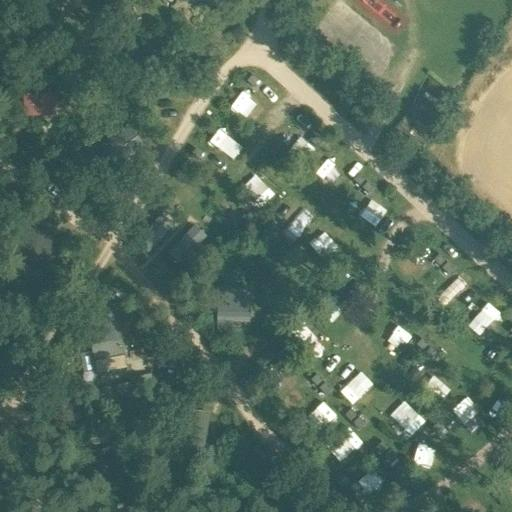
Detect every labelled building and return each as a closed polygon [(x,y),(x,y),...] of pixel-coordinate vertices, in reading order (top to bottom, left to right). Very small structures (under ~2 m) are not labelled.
[(245,82),(252,87),(258,81),(251,75),(245,82)] [(24,97),(24,113),(53,113),(53,97),(24,97)] [(101,145),(115,166),(142,148),(127,127),(101,145)] [(310,143),(317,149),(323,142),(316,136),(310,143)] [(203,154),(195,149),(190,156),(198,161),(203,154)] [(259,155),(251,161),(264,179),(272,173),(259,155)] [(318,175),(327,183),(337,172),(327,164),(318,175)] [(352,181),(359,186),(365,180),(358,174),(352,181)] [(128,241),(128,245),(128,250),(137,267),(138,269),(139,270),(198,207),(161,177),(159,181),(135,216),(133,220),(132,224),(130,228),(129,232),(128,237),(128,241)] [(361,188),(367,194),(373,188),(366,182),(361,188)] [(198,207),(139,270),(164,300),(231,233),(198,207)] [(242,220),(249,225),(255,219),(248,213),(242,220)] [(266,229),(273,235),(279,228),(272,222),(266,229)] [(50,234),(22,231),(19,258),(47,261),(50,234)] [(292,255),(299,261),(304,254),(298,249),(292,255)] [(433,261),(439,266),(445,260),(438,254),(433,261)] [(441,269),(448,275),(454,268),(447,262),(441,269)] [(331,284),(337,289),(343,283),(336,277),(331,284)] [(323,293),(329,299),(335,292),(328,287),(323,293)] [(217,318),(247,319),(248,290),(218,289),(217,318)] [(94,359),(103,357),(122,353),(114,314),(86,319),(94,359)] [(416,345),(422,351),(428,345),(422,339),(416,345)] [(286,343),(279,349),(286,356),(292,349),(286,343)] [(424,353),(430,359),(437,353),(431,347),(424,353)] [(310,381),(316,387),(322,380),(316,374),(310,381)] [(142,376),(128,379),(130,392),(145,389),(142,376)] [(319,388),(325,395),(331,388),(325,382),(319,388)] [(128,383),(114,386),(115,395),(129,393),(128,383)] [(109,388),(97,390),(100,405),(112,402),(109,388)] [(343,417),(349,423),(355,417),(349,410),(343,417)] [(174,440),(203,445),(208,416),(179,411),(174,440)] [(441,420),(447,426),(453,420),(447,414),(441,420)] [(351,425),(357,431),(364,424),(358,418),(351,425)] [(431,428),(437,435),(444,429),(438,422),(431,428)] [(419,463),(437,456),(429,438),(412,445),(419,463)] [(374,448),(380,454),(387,448),(381,442),(374,448)] [(383,456),(389,462),(395,456),(389,450),(383,456)] [(88,484),(116,480),(113,452),(84,456),(88,484)] [(28,502),(47,500),(46,487),(26,490),(28,502)]
